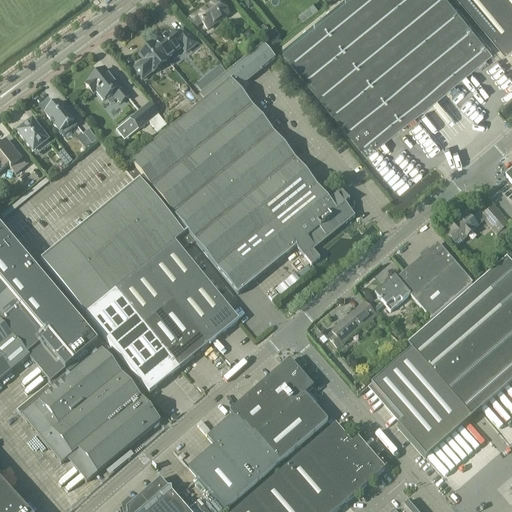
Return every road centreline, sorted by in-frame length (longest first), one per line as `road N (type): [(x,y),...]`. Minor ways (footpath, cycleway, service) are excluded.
road 1 (unclassified): [(82,511),(291,330)]
road 2 (unclassified): [(291,330),(476,170)]
road 3 (unclassified): [(411,471),(291,330)]
road 4 (secondary): [(0,97),(133,0)]
